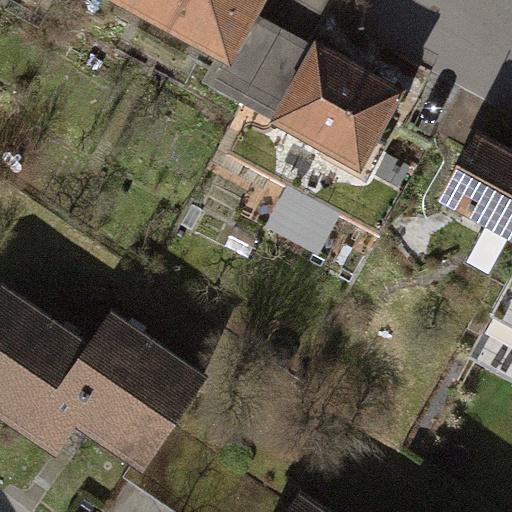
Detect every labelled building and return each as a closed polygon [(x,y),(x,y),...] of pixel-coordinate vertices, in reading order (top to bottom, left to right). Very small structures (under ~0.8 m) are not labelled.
[(270,0),(116,0),(113,6),(233,70),(270,0)] [(362,176),(402,100),(316,55),(277,132),(362,176)] [(511,143),(477,126),(441,195),(511,232),(511,143)] [(327,248),(345,210),(293,186),(275,224),(327,248)] [(511,248),(462,345),(511,370),(511,248)] [(90,354),(7,296),(0,306),(0,422),(59,463),(79,435),(148,483),(216,387),(116,317),(90,354)]
